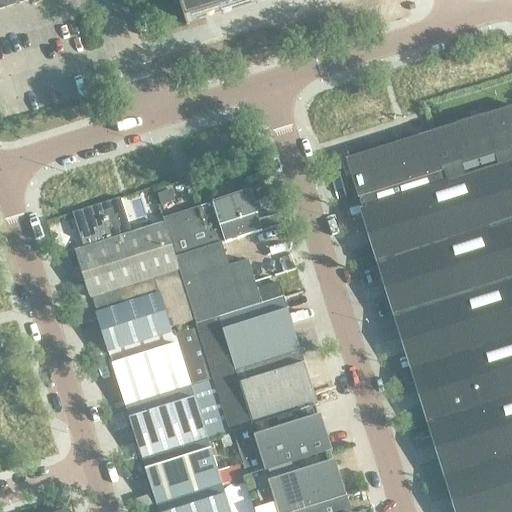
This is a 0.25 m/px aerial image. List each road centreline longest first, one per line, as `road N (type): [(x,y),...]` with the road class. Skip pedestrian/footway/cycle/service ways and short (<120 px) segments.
road 1 (residential): [(403,511),(275,113)]
road 2 (residential): [(93,471),(0,186)]
road 3 (residential): [(266,84),(457,23)]
road 4 (residential): [(0,166),(146,119)]
road 5 (residential): [(146,119),(266,84)]
road 6 (residential): [(146,119),(110,0)]
